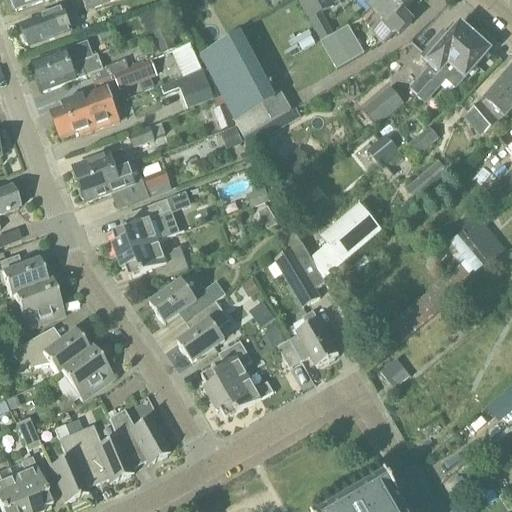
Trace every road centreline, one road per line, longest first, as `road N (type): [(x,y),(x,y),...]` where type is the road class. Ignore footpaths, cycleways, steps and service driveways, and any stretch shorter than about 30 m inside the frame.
road 1 (residential): [(210,470),(75,263),(0,59)]
road 2 (residential): [(210,470),(352,390),(421,511)]
